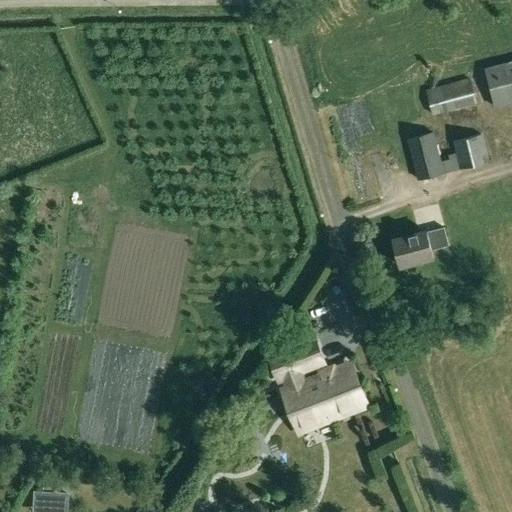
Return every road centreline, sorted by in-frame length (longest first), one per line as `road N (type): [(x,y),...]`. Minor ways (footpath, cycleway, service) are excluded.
road 1 (unclassified): [(337,221),(453,511)]
road 2 (track): [(257,0),(270,7),(337,221)]
